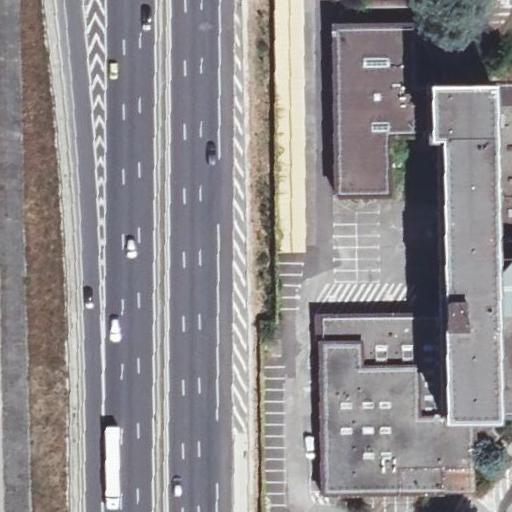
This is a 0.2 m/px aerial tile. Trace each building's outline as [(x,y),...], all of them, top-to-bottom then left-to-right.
[(277,0),(280,252),(308,251),(304,0),(277,0)] [(511,63),(489,64),(486,58),(486,51),(469,34),(460,38),(450,39),(446,37),(440,32),(435,22),(434,0),(361,0),(361,3),(424,1),(425,31),(444,55),(445,67),(460,53),(474,67),(474,81),(490,81),(490,83),(511,82),(511,63)] [(426,134),(425,85),(415,84),(414,25),(324,25),(326,195),(387,194),(386,134),(426,134)] [(437,134),(439,313),(440,418),(484,416),(493,416),(490,83),(490,81),(474,81),(474,67),(460,53),(445,67),(445,82),(425,82),(425,85),(426,134),(437,134)] [(511,82),(490,83),(493,416),(511,415),(511,82)] [(386,246),(327,247),(327,279),(387,278),(386,246)] [(440,418),(439,313),(320,314),(321,494),(441,492),(441,467),(474,467),(473,440),(475,439),(481,439),(483,440),(484,416),(440,418)]
